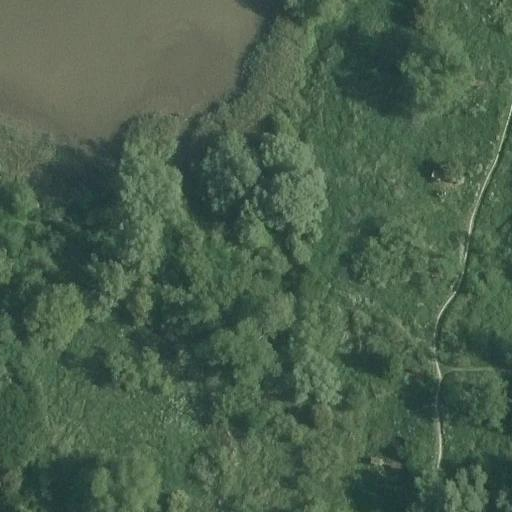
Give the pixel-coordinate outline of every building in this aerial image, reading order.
[(451,88),(483,95),(485,88),(453,80),(451,88)] [(469,177),(437,169),(435,177),(467,184),(469,177)] [(442,284),(443,276),(411,269),(410,276),(442,284)] [(391,364),(389,372),(421,380),(423,372),(391,364)] [(373,469),(405,477),(407,469),(375,462),(373,469)]
